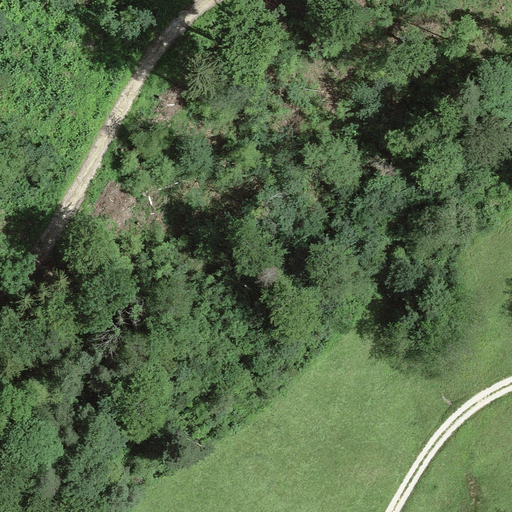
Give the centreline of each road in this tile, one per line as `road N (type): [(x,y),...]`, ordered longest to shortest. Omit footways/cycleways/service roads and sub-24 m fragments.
road 1 (track): [(211,0),(171,28),(30,266),(0,291)]
road 2 (track): [(511,382),(451,421),(390,511)]
